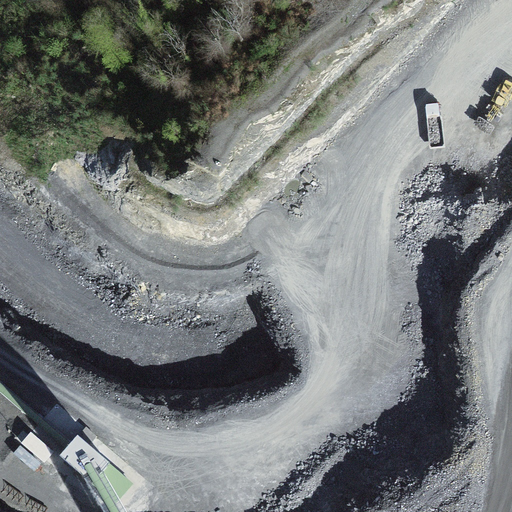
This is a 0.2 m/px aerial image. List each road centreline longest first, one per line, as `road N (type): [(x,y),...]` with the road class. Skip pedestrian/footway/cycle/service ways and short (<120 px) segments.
road 1 (track): [(511,297),(464,317),(291,436),(216,511)]
road 2 (track): [(468,455),(409,468),(348,511)]
